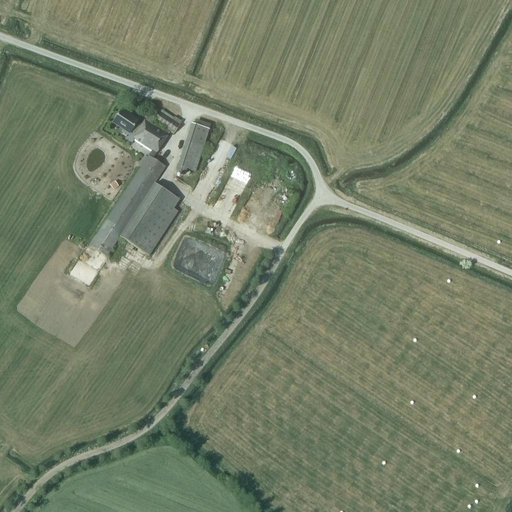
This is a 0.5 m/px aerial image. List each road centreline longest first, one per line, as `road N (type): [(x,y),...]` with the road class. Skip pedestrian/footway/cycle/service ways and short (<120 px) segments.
road 1 (unclassified): [(511,275),(325,196),(293,145),(0,38)]
road 2 (track): [(325,196),(167,406),(115,445),(73,459),(19,511)]
